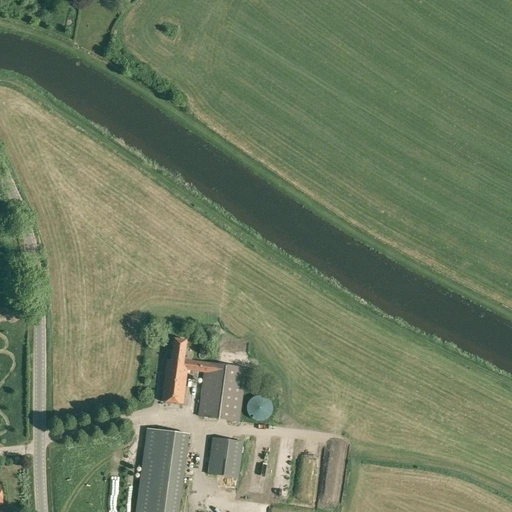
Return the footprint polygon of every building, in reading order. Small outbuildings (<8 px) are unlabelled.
[(198,416),(239,421),(246,368),(184,360),(186,340),(174,339),(171,361),(166,361),(161,401),(183,404),(187,371),(204,373),(198,416)] [(257,422),(259,422),(261,422),(263,421),(265,420),(267,419),(268,418),(270,416),(271,414),(271,412),(272,410),(272,408),(271,406),(271,404),(270,402),(268,400),(267,399),(265,397),(263,396),(261,396),(259,396),(257,396),(254,396),(252,397),(251,399),(249,400),(248,402),(247,404),(246,406),(246,408),(246,410),(246,412),(247,414),(248,416),(249,418),(251,419),(253,420),(255,421),(257,422)] [(136,511),(176,511),(188,434),(147,429),(136,511)] [(207,474),(238,479),(243,442),(212,438),(207,474)] [(256,479),(256,490),(267,490),(267,479),(256,479)]
